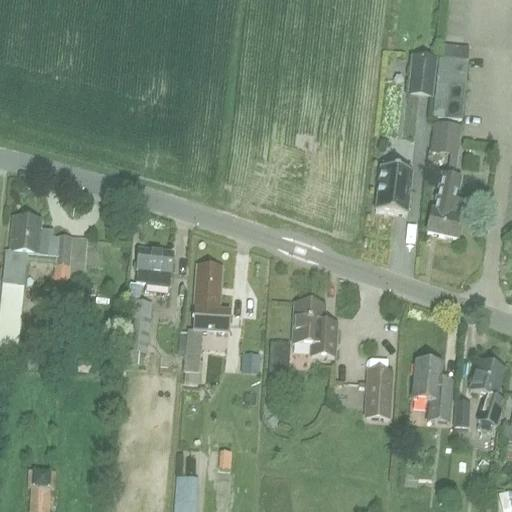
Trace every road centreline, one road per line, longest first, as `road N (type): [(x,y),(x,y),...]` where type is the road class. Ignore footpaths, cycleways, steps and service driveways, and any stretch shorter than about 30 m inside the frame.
road 1 (residential): [(511,328),(128,193),(0,159)]
road 2 (unknown): [(478,316),(507,183),(511,0)]
